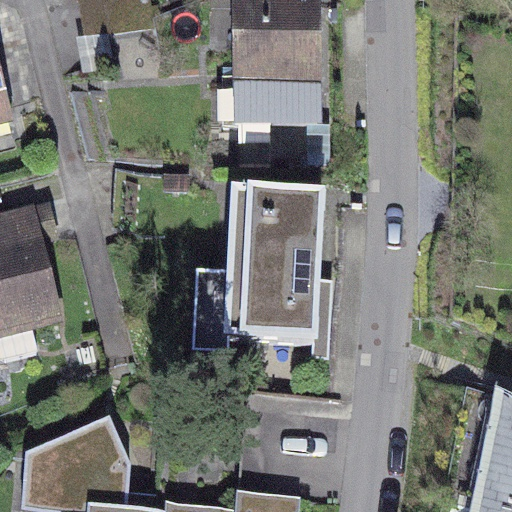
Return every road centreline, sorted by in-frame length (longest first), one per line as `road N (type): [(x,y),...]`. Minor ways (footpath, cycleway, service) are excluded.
road 1 (residential): [(388,0),(395,199),(365,511)]
road 2 (unknown): [(37,0),(83,223)]
